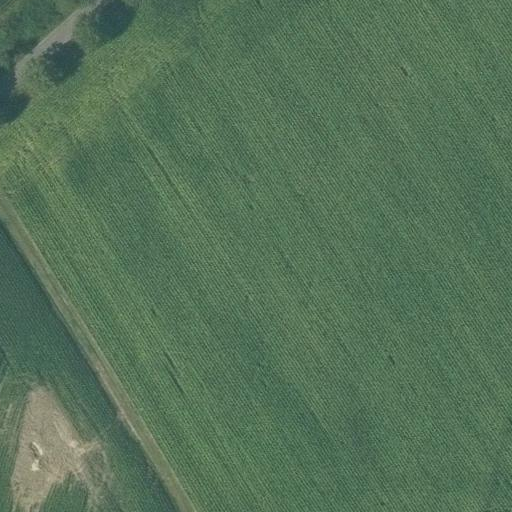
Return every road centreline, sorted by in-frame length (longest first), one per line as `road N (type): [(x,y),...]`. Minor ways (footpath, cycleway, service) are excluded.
road 1 (track): [(0,213),(181,511)]
road 2 (unclassified): [(0,93),(104,0)]
